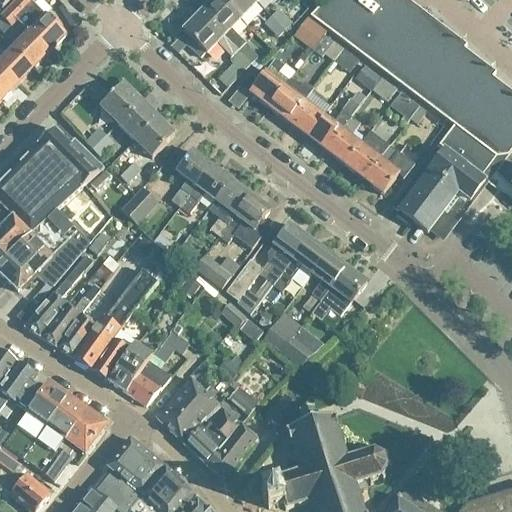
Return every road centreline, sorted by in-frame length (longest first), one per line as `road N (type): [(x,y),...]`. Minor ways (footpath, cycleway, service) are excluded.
road 1 (unclassified): [(450,259),(424,287),(116,31)]
road 2 (residential): [(0,148),(116,31)]
road 3 (unclassified): [(0,326),(133,417)]
road 4 (unclassified): [(133,417),(227,511)]
road 5 (residential): [(56,511),(133,417)]
